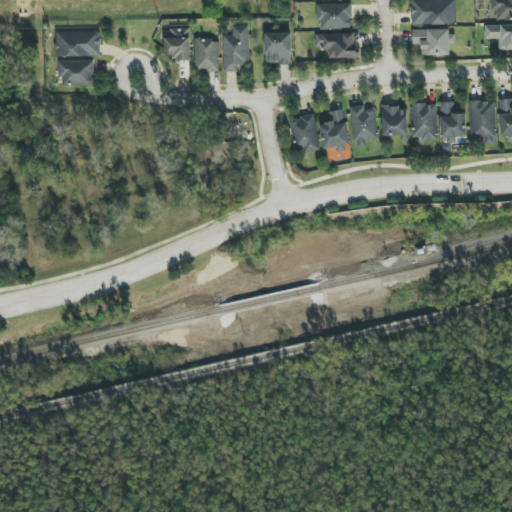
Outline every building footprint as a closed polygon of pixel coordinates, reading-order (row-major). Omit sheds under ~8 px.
[(457,0),(456,0),(411,0),(411,25),(456,26),(457,0)] [(317,4),(317,22),(321,22),(321,29),(352,30),(352,4),(317,4)] [(249,26),(233,26),(233,36),(223,36),(224,73),(240,72),(239,66),(250,65),(249,26)] [(190,29),(165,29),(165,55),(174,55),(174,61),(190,60),(190,29)] [(423,55),(450,55),(450,44),(455,44),(455,30),(413,31),(413,45),(422,45),(423,55)] [(100,31),(55,32),(56,57),(101,57),(100,31)] [(292,33),(266,33),(266,65),(292,65),(292,33)] [(360,58),(360,33),(316,34),(316,48),(329,48),(330,59),(360,58)] [(220,71),(219,39),(195,40),(195,72),(220,71)] [(94,61),(58,61),(59,78),(62,78),(63,87),(94,87),(94,61)] [(495,101),(470,102),(471,138),(484,138),(484,144),(496,144),(495,101)] [(467,137),(467,112),(456,112),(456,102),(441,102),(442,144),(456,143),(456,138),(467,137)] [(412,140),(437,140),(437,104),(412,104),(412,140)] [(355,148),(368,146),(367,141),(379,139),(376,109),(365,110),(365,105),(350,107),(355,148)] [(409,141),(408,110),(399,110),(399,105),(382,105),(383,137),(401,136),(401,141),(409,141)] [(330,112),(331,123),(321,124),(324,150),(337,148),(338,152),(349,151),(344,110),(330,112)] [(321,151),(315,115),(289,119),(294,150),(303,148),(304,153),(321,151)]
